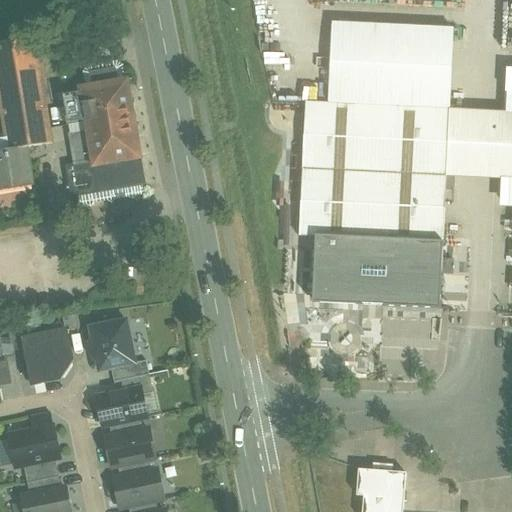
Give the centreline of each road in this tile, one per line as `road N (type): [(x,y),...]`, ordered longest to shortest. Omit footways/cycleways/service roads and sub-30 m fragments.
road 1 (secondary): [(256,511),(155,0)]
road 2 (residential): [(0,412),(77,399),(100,511)]
